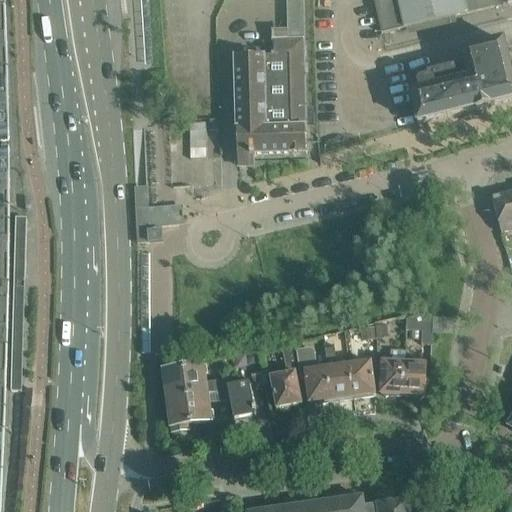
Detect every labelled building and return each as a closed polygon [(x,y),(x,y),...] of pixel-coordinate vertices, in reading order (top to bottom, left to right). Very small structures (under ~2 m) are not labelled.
[(274,36),(274,41),(304,40),(302,0),(288,0),(290,36),(274,36)] [(378,0),(374,1),(382,35),(511,5),(511,2),(511,0),(378,0)] [(304,40),(274,41),(274,58),(235,59),(238,157),(240,157),(240,168),(254,168),(253,158),(256,158),(256,156),(307,155),(304,40)] [(418,86),(418,87),(420,93),(411,95),(418,126),(476,112),(477,113),(492,109),(492,108),(511,102),(511,71),(505,43),(462,53),(466,67),(429,76),(430,79),(422,81),(421,81),(418,86)] [(209,125),(193,124),(192,157),(208,157),(209,125)] [(511,231),(511,194),(493,199),(502,234),(511,231)] [(405,331),(425,332),(432,332),(433,313),(407,320),(405,331)] [(386,325),(375,326),(376,338),(387,336),(386,325)] [(373,328),(360,330),(362,340),(375,339),(373,328)] [(432,332),(425,332),(424,348),(432,348),(432,332)] [(283,349),(287,376),(271,379),(277,410),(280,410),(282,412),(291,411),(292,408),(302,406),(296,375),(297,375),(292,348),(283,349)] [(332,402),(327,370),(314,372),(313,361),(315,357),(307,350),(297,352),(301,381),(307,381),(310,405),(319,403),(322,406),(327,405),(330,402),(332,402)] [(325,354),(327,370),(332,402),(341,400),(344,403),(349,402),(351,399),(353,399),(349,367),(335,369),(333,353),(325,354)] [(371,364),(349,367),(353,399),(363,397),(366,400),(371,399),(373,396),(375,396),(371,364)] [(390,396),(403,397),(405,365),(383,364),(381,396),(382,396),(386,398),(390,396)] [(405,365),(403,397),(416,397),(420,400),(425,398),(427,366),(405,365)] [(168,389),(169,400),(207,394),(203,367),(165,373),(165,376),(163,379),(165,387),(168,389)] [(261,372),(251,374),(253,383),(263,381),(261,372)] [(227,382),(228,389),(234,421),(235,421),(235,419),(255,415),(255,417),(256,417),(250,383),(238,386),(237,380),(227,382)] [(227,389),(228,389),(227,382),(215,383),(217,393),(227,392),(227,389)] [(229,402),(227,392),(217,393),(218,403),(229,402)] [(207,394),(169,400),(174,431),(176,433),(187,431),(188,429),(188,426),(212,423),(207,394)] [(269,511),(410,511),(409,501),(377,506),(365,508),(363,499),(269,511)]
